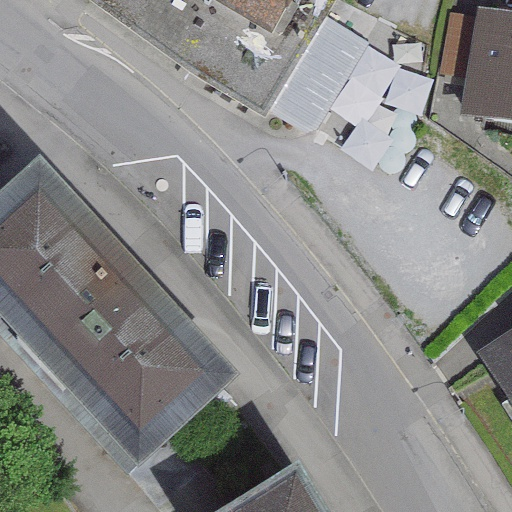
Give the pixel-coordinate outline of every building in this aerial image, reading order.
[(71,0),(79,7),(269,117),(337,0),(71,0)] [(511,24),(483,20),(468,125),(511,131),(511,24)] [(253,385),(48,175),(0,221),(0,326),(152,483),(253,385)] [(511,341),(480,362),(511,411),(511,341)] [(258,511),(330,511),(310,480),(258,511)]
